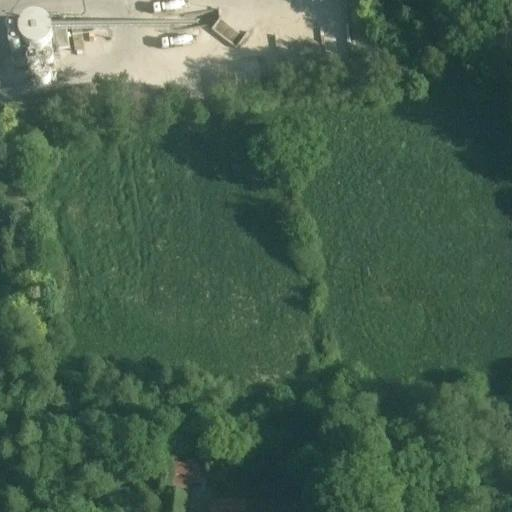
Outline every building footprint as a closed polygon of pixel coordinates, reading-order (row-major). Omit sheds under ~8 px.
[(244,39),(220,20),(218,11),(183,17),(185,31),(206,28),(236,50),(244,39)] [(47,20),(24,24),(26,36),(49,33),(47,20)] [(66,24),(54,26),(58,54),(70,52),(66,24)] [(49,33),(26,36),(35,95),(58,92),(49,33)] [(184,511),(186,497),(168,495),(165,511),(184,511)]
